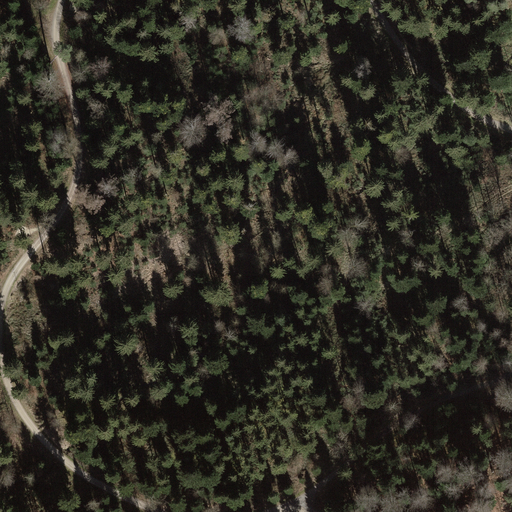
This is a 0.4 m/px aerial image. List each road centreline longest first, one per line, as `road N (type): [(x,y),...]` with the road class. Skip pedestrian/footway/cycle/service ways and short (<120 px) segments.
road 1 (track): [(163,511),(82,472),(51,445),(15,385),(2,355),(1,322),(23,261)]
road 2 (track): [(511,375),(415,412),(284,511)]
road 3 (track): [(48,230),(71,198),(81,165),(82,134),(58,51),(58,9)]
road 4 (track): [(511,129),(435,83),(370,0)]
